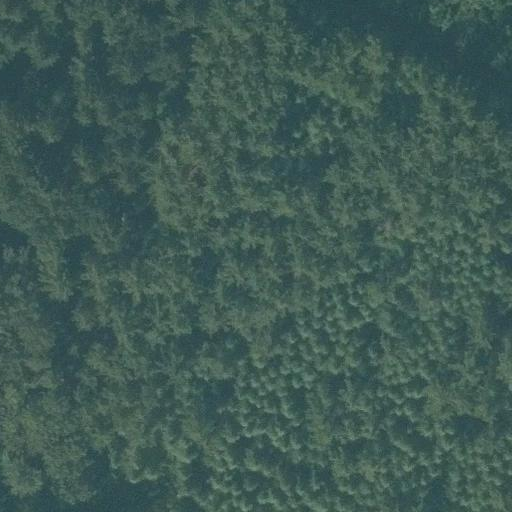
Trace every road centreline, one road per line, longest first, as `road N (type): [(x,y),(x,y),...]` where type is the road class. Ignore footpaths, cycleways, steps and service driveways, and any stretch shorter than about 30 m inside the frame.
road 1 (track): [(218,0),(5,511)]
road 2 (track): [(0,401),(260,511)]
